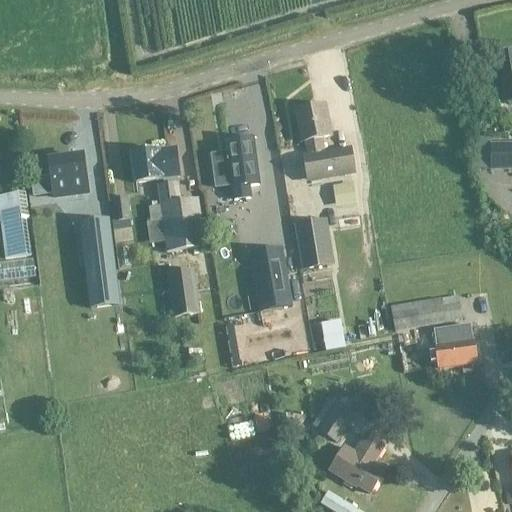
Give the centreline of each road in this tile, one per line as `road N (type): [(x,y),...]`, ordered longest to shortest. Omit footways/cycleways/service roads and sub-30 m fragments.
road 1 (tertiary): [(0,98),(148,95),(475,0)]
road 2 (unclassified): [(427,511),(511,378)]
